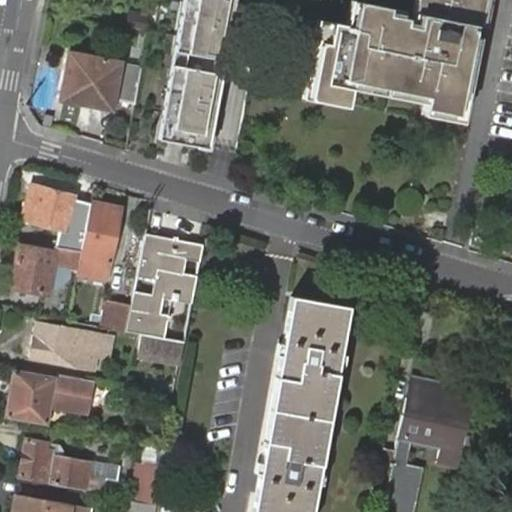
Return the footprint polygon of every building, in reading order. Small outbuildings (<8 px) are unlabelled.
[(182,0),(157,138),(209,148),(237,0),(182,0)] [(344,24),(323,20),(308,98),(346,106),(350,87),(351,80),(424,96),(423,103),(422,108),(455,114),(470,35),(472,24),(477,25),(482,0),(413,0),(410,18),(399,16),(385,13),(386,6),(355,1),(350,25),(344,24)] [(352,0),(348,0),(344,24),(350,25),(355,1),(352,0)] [(488,0),(482,0),(477,25),(484,26),(488,0)] [(401,9),(386,6),(385,13),(399,16),(401,9)] [(125,26),(145,31),(148,15),(129,11),(125,26)] [(308,98),(323,20),(316,18),(301,98),(308,98)] [(477,36),(470,35),(455,114),(422,108),(420,114),(460,122),(477,36)] [(112,99),(134,103),(141,65),(119,62),(116,60),(68,51),(59,99),(110,109),(112,99)] [(350,87),(423,103),(424,96),(351,80),(350,87)] [(28,184),(19,218),(64,230),(73,196),(28,184)] [(76,267),(75,272),(95,276),(97,267),(98,260),(111,262),(122,208),(90,201),(80,250),(76,267)] [(511,215),(499,213),(495,232),(511,235),(511,215)] [(161,292),(191,298),(195,276),(181,273),(183,257),(198,260),(201,244),(171,238),(169,247),(160,246),(162,236),(144,233),(135,276),(155,279),(151,294),(132,291),(130,304),(124,331),(139,334),(161,337),(162,337),(166,315),(157,313),(161,292)] [(80,250),(52,246),(51,251),(17,245),(9,287),(45,294),(50,263),(76,267),(80,250)] [(110,270),(111,262),(98,260),(97,267),(110,270)] [(290,296),(250,511),(309,511),(347,306),(290,296)] [(105,299),(99,327),(124,331),(130,304),(105,299)] [(32,336),(28,356),(87,368),(89,356),(94,333),(83,331),(83,330),(39,322),(37,337),(32,336)] [(110,335),(94,333),(89,356),(106,359),(110,335)] [(139,334),(136,353),(178,361),(183,341),(162,337),(161,337),(139,334)] [(13,372),(4,416),(44,423),(47,405),(84,412),(89,379),(21,367),(20,373),(13,372)] [(379,447),(368,500),(382,503),(379,511),(409,511),(420,466),(402,463),(407,439),(439,445),(436,461),(458,466),(469,411),(410,398),(405,397),(393,449),(384,448),(379,447)] [(167,409),(158,407),(154,406),(148,428),(151,429),(161,432),(162,432),(168,410),(167,409)] [(86,474),(89,462),(48,454),(49,449),(43,448),(44,442),(24,438),(17,475),(45,480),(45,482),(101,491),(103,477),(86,474)] [(133,501),(154,505),(161,466),(136,461),(133,480),(136,480),(133,501)] [(106,465),(89,462),(86,474),(103,477),(106,465)] [(86,511),(88,507),(69,503),(15,493),(11,511),(86,511)] [(121,511),(152,511),(154,505),(133,501),(123,499),(121,511)]
